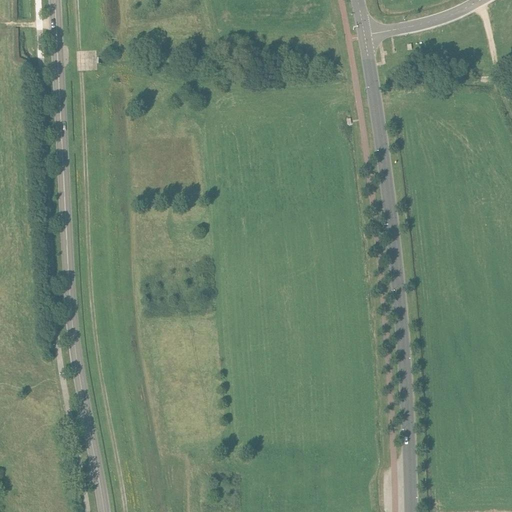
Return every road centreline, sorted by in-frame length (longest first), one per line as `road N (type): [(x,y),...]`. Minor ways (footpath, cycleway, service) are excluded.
road 1 (secondary): [(103,511),(72,333),(54,0)]
road 2 (unclassified): [(364,35),(395,264),(409,511)]
road 3 (track): [(58,70),(206,88),(355,84)]
road 4 (track): [(481,0),(511,121)]
road 5 (residential): [(480,0),(435,20),(364,35)]
